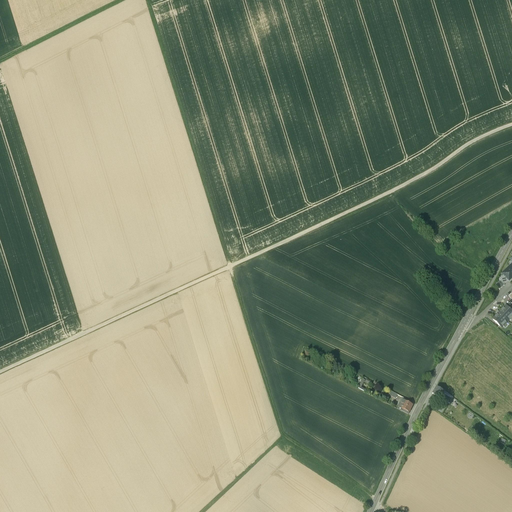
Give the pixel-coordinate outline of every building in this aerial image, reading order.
[(502,274),(509,281),(511,277),(511,264),(511,265),(502,274)] [(511,312),(508,309),(505,306),(493,319),(499,325),(502,327),(511,316),(511,312)] [(511,316),(502,327),(499,325),(497,328),(508,337),(511,332),(511,316)] [(359,389),(366,391),(368,385),(370,386),(372,381),(363,378),(359,389)] [(444,392),(436,388),(432,394),(447,402),(449,399),(444,396),(442,396),(444,392)] [(412,405),(408,403),(407,405),(406,404),(404,407),(405,408),(404,410),(409,412),(412,405)] [(409,412),(404,410),(405,408),(404,407),(400,405),(398,410),(408,415),(409,412)]
